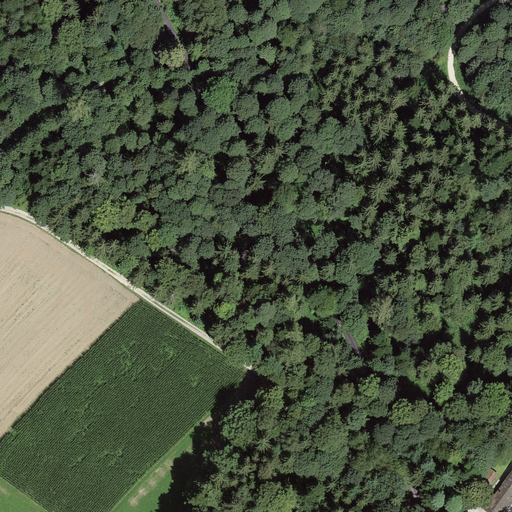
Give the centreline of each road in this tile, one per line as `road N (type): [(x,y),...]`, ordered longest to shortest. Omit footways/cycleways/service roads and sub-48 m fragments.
road 1 (unclassified): [(423,511),(342,321),(149,0)]
road 2 (track): [(0,208),(24,215),(268,380),(412,511)]
road 3 (track): [(0,152),(138,71),(169,32)]
road 4 (track): [(511,129),(469,109),(451,80),(458,35),(489,0)]
